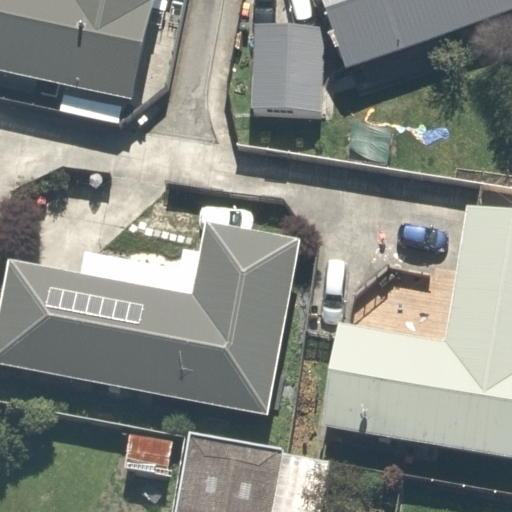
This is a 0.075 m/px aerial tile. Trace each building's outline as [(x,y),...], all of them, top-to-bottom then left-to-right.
[(0,0),(0,80),(130,110),(155,0),(0,0)] [(511,27),(511,0),(319,0),(346,81),(511,27)] [(320,31),(249,29),(247,117),(318,119),(320,31)] [(511,226),(468,219),(444,351),(330,331),(311,435),(511,470),(511,226)] [(303,257),(204,238),(191,305),(7,269),(0,307),(0,375),(269,428),(303,257)] [(172,448),(121,440),(116,476),(168,483),(172,448)] [(322,511),(329,463),(180,444),(171,511),(322,511)]
